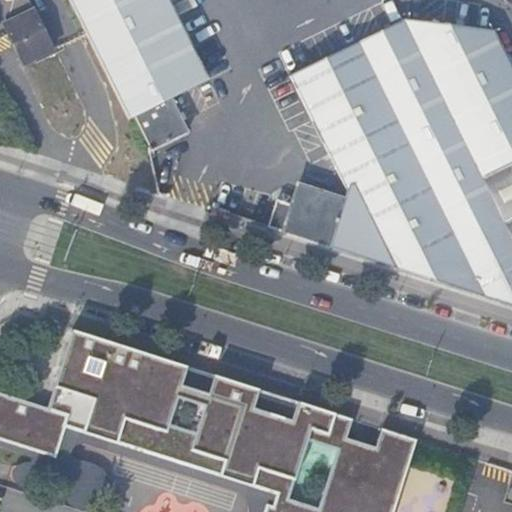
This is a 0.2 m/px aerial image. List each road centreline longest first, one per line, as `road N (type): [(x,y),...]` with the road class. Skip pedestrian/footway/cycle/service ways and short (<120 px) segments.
road 1 (primary): [(0,262),(511,419)]
road 2 (primary): [(511,358),(10,193)]
